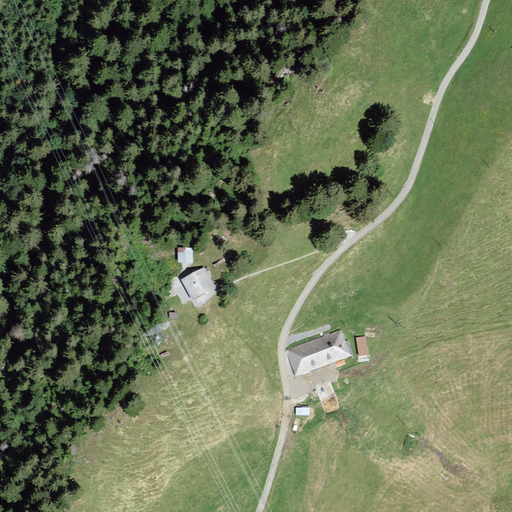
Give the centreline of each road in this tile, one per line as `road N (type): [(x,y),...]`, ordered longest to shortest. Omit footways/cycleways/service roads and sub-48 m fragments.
road 1 (unclassified): [(258,511),(286,427),(287,324),(312,283),(395,207),(413,179),(439,96),(487,0)]
road 2 (track): [(64,0),(36,261),(0,336)]
